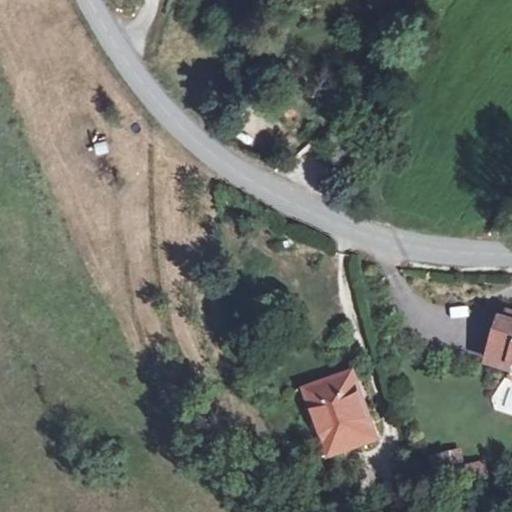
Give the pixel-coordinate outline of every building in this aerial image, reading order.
[(359,131),(339,118),(325,138),(331,142),(328,146),(344,157),(359,131)] [(511,313),(501,310),(486,351),(509,359),(511,351),(511,313)] [(350,366),(304,381),(326,446),(372,431),(350,366)] [(455,443),(445,445),(454,473),(481,465),(478,453),(459,458),(455,443)] [(445,445),(427,450),(436,479),(454,473),(445,445)]
